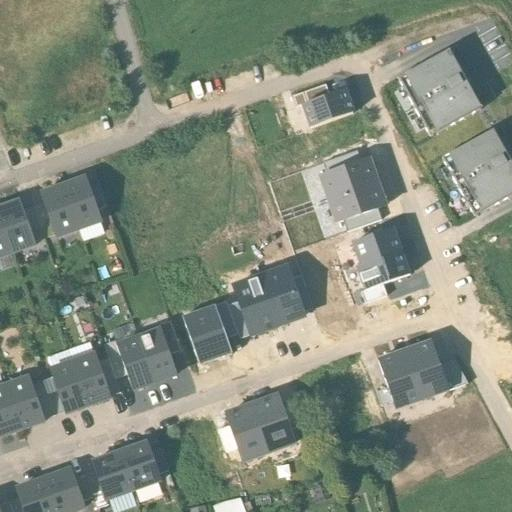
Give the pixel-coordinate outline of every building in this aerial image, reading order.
[(450,51),(397,80),(430,139),(482,110),(450,51)] [(295,110),(303,107),(329,98),(325,86),(291,98),(295,110)] [(352,115),(344,92),(329,98),(303,107),(311,130),(352,115)] [(511,163),(494,131),(441,160),(474,219),(511,197),(511,163)] [(369,161),(320,179),(328,202),(377,185),(369,161)] [(88,190),(85,180),(63,188),(79,232),(91,227),(100,224),(88,190)] [(377,185),(328,202),(336,225),(385,208),(377,185)] [(107,208),(99,186),(88,190),(96,212),(107,208)] [(79,232),(63,188),(42,196),(45,205),(53,228),(57,239),(79,232)] [(19,203),(0,210),(0,219),(13,255),(34,247),(30,236),(22,213),(19,203)] [(53,228),(45,205),(34,209),(41,232),(53,228)] [(41,232),(34,209),(22,213),(30,236),(41,232)] [(0,259),(13,255),(0,219),(0,259)] [(393,230),(352,245),(360,269),(401,254),(393,230)] [(401,254),(360,269),(356,270),(365,293),(410,277),(401,254)] [(286,270),(260,279),(277,328),(303,319),(302,315),(290,281),(286,270)] [(302,277),(290,281),(302,315),(313,311),(302,277)] [(260,279),(233,288),(239,304),(251,338),(277,328),(260,279)] [(226,304),(214,308),(226,341),(238,337),(227,307),(226,304)] [(251,338),(239,304),(227,307),(238,337),(239,342),(251,338)] [(214,308),(183,319),(200,368),(231,356),(226,341),(214,308)] [(161,333),(169,357),(180,353),(170,324),(159,327),(161,333)] [(138,341),(154,385),(176,377),(169,357),(161,333),(138,341)] [(138,341),(117,348),(127,377),(132,392),(154,385),(138,341)] [(431,344),(404,353),(422,402),(448,393),(439,367),(431,344)] [(116,345),(104,350),(108,361),(116,381),(127,377),(117,348),(116,345)] [(404,353),(377,363),(387,390),(375,394),(380,408),(392,404),(395,412),(422,402),(404,353)] [(94,357),(72,364),(88,408),(109,401),(109,399),(97,365),(94,357)] [(109,399),(120,395),(116,381),(108,361),(97,365),(109,399)] [(454,362),(439,367),(448,393),(467,386),(454,362)] [(72,364),(51,372),(58,391),(66,414),(67,416),(88,408),(72,364)] [(28,380),(6,388),(22,431),(44,424),(43,422),(35,399),(28,380)] [(6,388),(0,389),(0,437),(0,439),(22,431),(6,388)] [(54,418),(66,414),(58,391),(46,395),(54,418)] [(43,422),(54,418),(46,395),(35,399),(43,422)] [(277,399),(251,408),(268,454),(294,445),(289,432),(281,410),(277,399)] [(294,406),(281,410),(289,432),(301,428),(294,406)] [(251,408),(226,417),(230,428),(238,450),(242,463),(268,454),(251,408)] [(230,428),(217,433),(225,455),(238,450),(230,428)] [(146,445),(119,454),(133,493),(160,483),(157,477),(149,454),(146,445)] [(161,450),(149,454),(157,477),(169,473),(161,450)] [(133,493),(119,454),(93,464),(96,473),(106,502),(133,493)] [(70,472),(43,481),(54,511),(78,511),(83,510),(81,504),(73,481),(70,472)] [(363,472),(341,478),(347,498),(368,491),(363,472)] [(96,473),(85,477),(93,500),(97,511),(108,507),(106,502),(96,473)] [(85,477),(73,481),(81,504),(93,500),(85,477)] [(54,511),(43,481),(17,491),(20,500),(24,511),(54,511)] [(329,485),(315,488),(319,504),(333,500),(329,485)] [(24,511),(20,500),(9,504),(11,511),(24,511)] [(228,503),(213,508),(214,511),(243,511),(239,500),(228,503)]
